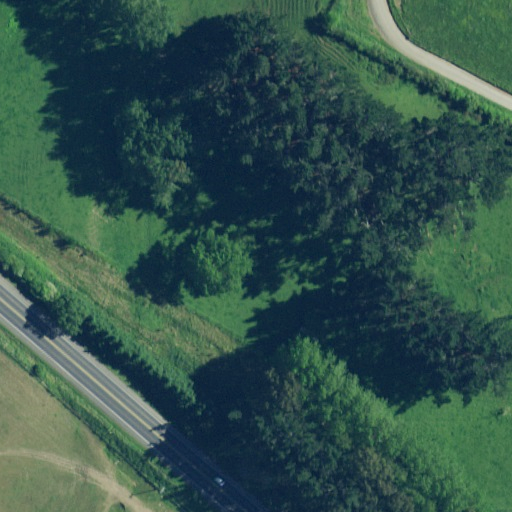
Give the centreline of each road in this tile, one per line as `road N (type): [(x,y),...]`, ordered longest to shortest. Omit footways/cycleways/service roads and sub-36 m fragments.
road 1 (trunk): [(0,297),(241,511)]
road 2 (unclassified): [(366,0),(384,41),(511,108)]
